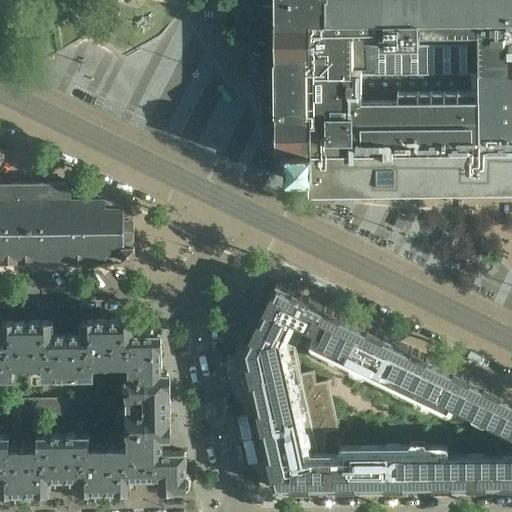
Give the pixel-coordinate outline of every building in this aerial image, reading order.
[(511,0),(277,0),(278,20),(276,19),(276,59),(277,59),(277,96),(277,112),(277,151),(287,151),(288,175),(312,175),(312,188),(511,186),(511,0)] [(134,239),(133,219),(132,219),(132,211),(123,211),(123,207),(71,181),(70,182),(0,183),(0,261),(124,260),(124,258),(135,258),(134,246),(132,246),(132,239),(134,239)] [(400,212),(394,224),(403,229),(409,217),(400,212)] [(275,489),(511,486),(511,396),(277,282),(244,350),(275,489)] [(69,379),(68,333),(54,333),(54,320),(28,321),(28,367),(42,366),(42,379),(69,379)] [(108,366),(108,320),(82,320),(82,333),(68,333),(69,379),(95,378),(95,366),(108,366)] [(162,372),(162,346),(161,336),(159,333),(159,332),(155,332),(152,328),(147,328),(144,331),(144,332),(134,333),(134,320),(108,320),(108,366),(130,366),(130,377),(148,377),(147,372),(162,372)] [(28,367),(28,321),(2,321),(2,334),(0,334),(0,379),(15,379),(15,367),(28,367)] [(171,404),(171,386),(170,375),(167,372),(167,371),(162,372),(147,372),(148,377),(130,377),(126,377),(127,405),(171,404)] [(111,405),(111,397),(94,398),(95,406),(105,405),(111,405)] [(78,406),(78,398),(61,399),(61,407),(73,406),(78,406)] [(95,406),(94,398),(78,398),(78,406),(89,406),(95,406)] [(45,407),(45,399),(28,400),(28,408),(40,407),(45,407)] [(61,407),(61,399),(45,399),(45,407),(56,407),(61,407)] [(11,408),(11,400),(0,400),(0,408),(7,408),(11,408)] [(28,408),(28,400),(11,400),(11,408),(23,408),(28,408)] [(171,433),(171,413),(171,404),(127,405),(127,432),(148,432),(148,437),(163,437),(168,437),(168,436),(171,433)] [(105,490),(104,444),(90,444),(90,431),(64,432),(65,477),(79,477),(79,490),(105,490)] [(65,477),(64,432),(37,432),(38,445),(23,446),(25,491),(51,491),(50,478),(65,477)] [(154,476),(153,451),(163,451),(163,437),(148,437),(148,432),(127,432),(127,444),(104,444),(105,490),(131,490),(130,477),(154,476)] [(0,492),(25,491),(23,446),(9,446),(9,433),(0,433),(0,492)] [(187,473),(187,457),(185,457),(185,451),(163,451),(153,451),(154,476),(161,476),(161,489),(187,489),(187,488),(188,488),(191,485),(191,476),(188,473),(187,473)]
